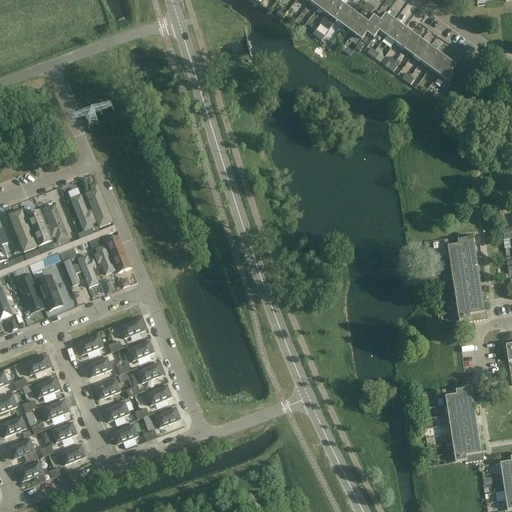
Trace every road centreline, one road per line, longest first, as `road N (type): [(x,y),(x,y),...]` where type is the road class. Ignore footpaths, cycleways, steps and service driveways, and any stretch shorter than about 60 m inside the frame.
road 1 (unclassified): [(308,400),(178,22)]
road 2 (residential): [(147,292),(203,435)]
road 3 (residential): [(52,329),(108,469)]
road 4 (residential): [(147,292),(93,164)]
road 5 (unclassified): [(52,64),(178,22)]
road 6 (unclassified): [(362,511),(308,400)]
